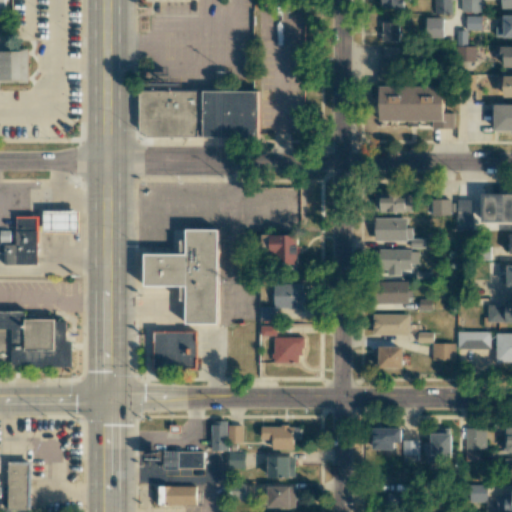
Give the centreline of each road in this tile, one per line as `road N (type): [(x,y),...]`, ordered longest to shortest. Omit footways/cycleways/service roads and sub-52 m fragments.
road 1 (tertiary): [(511,400),(0,397)]
road 2 (primary): [(108,511),(106,0)]
road 3 (residential): [(339,511),(341,0)]
road 4 (residential): [(511,163),(0,162)]
